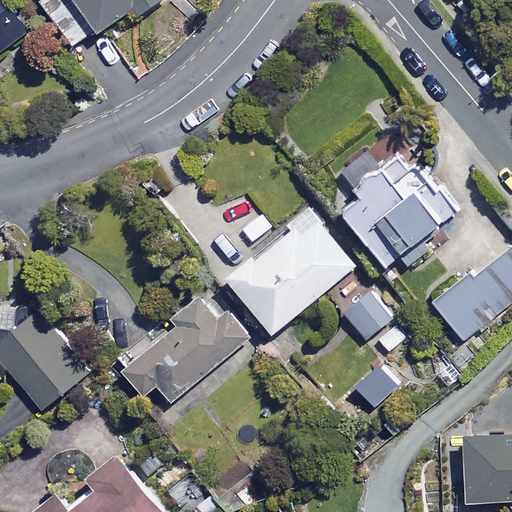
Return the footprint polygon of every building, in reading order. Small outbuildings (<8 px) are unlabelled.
[(0,0),(0,58),(34,34),(9,0),(0,0)] [(45,0),(43,1),(74,48),(105,28),(109,33),(136,14),(140,19),(169,0),(45,0)] [(420,167),(407,150),(389,165),(379,151),(348,176),(366,200),(349,214),(394,270),(469,210),(448,184),(443,188),(424,164),(420,167)] [(362,267),(325,222),(308,236),(299,225),(236,276),(282,332),(362,267)] [(511,304),(511,251),(482,276),(479,273),(440,304),(469,339),(511,304)] [(397,317),(376,292),(350,313),(370,338),(397,317)] [(226,319),(209,301),(134,373),(155,394),(164,385),(181,403),(253,333),(233,312),(226,319)] [(0,383),(17,371),(47,409),(95,372),(47,311),(10,340),(0,326),(0,383)] [(511,433),(473,435),(475,502),(511,500),(511,433)] [(171,511),(129,456),(97,480),(93,474),(43,511),(171,511)]
